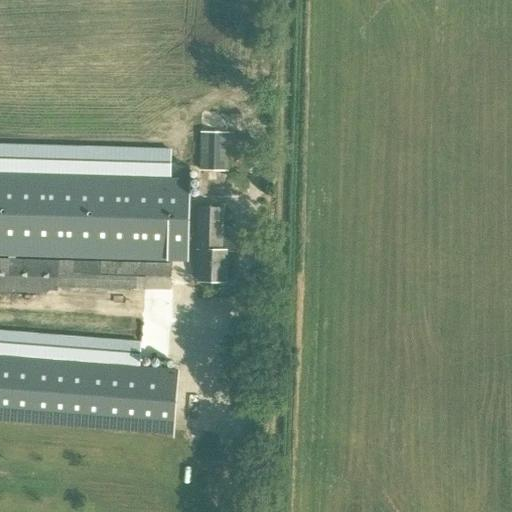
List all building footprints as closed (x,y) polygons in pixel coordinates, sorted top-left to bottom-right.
[(199,170),(228,171),(229,133),(200,132),(199,170)] [(0,256),(185,260),(186,227),(187,177),(0,173),(0,256)] [(225,281),(226,250),(223,250),(224,207),(197,206),(197,230),(195,265),(198,265),(198,280),(225,281)] [(0,291),(56,293),(57,287),(57,259),(0,257),(0,291)] [(171,289),(172,262),(66,259),(65,316),(142,318),(143,289),(171,289)] [(43,321),(0,320),(0,336),(43,337),(43,321)] [(0,420),(174,435),(179,369),(0,355),(0,420)]
